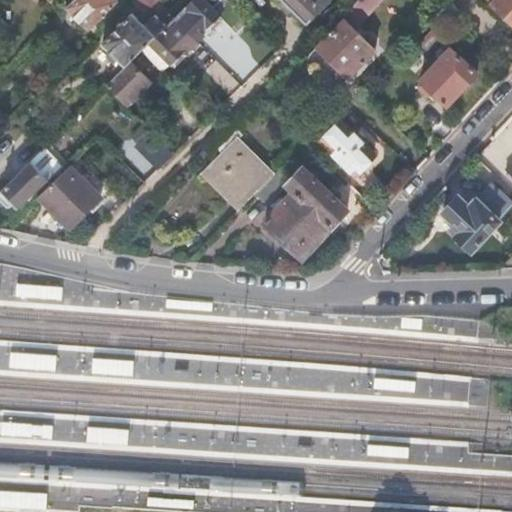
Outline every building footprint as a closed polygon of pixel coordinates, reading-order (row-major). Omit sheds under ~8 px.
[(74,0),(68,7),(91,30),(120,0),(74,0)] [(202,0),(193,0),(174,20),(196,42),(221,18),(207,4),(202,0)] [(233,6),(227,0),(210,0),(207,4),(221,18),(233,6)] [(283,0),(309,25),(333,0),(283,0)] [(359,0),(343,16),(356,29),(384,0),(359,0)] [(511,0),(483,0),(490,5),(494,5),(511,21),(511,0)] [(146,26),(133,14),(103,45),(125,68),(135,58),(141,52),(149,44),(168,25),(158,14),(146,26)] [(434,17),(420,31),(443,51),(456,38),(434,17)] [(168,25),(149,44),(172,68),(196,42),(174,20),(168,25)] [(347,23),(320,49),(348,77),(375,50),(347,23)] [(477,73),(451,48),(422,78),(426,82),(421,88),(429,96),(434,91),(449,104),(477,73)] [(135,58),(125,68),(107,86),(127,106),(150,82),(140,72),(145,67),(135,58)] [(321,157),(328,149),(356,175),(375,154),(341,123),(328,137),(321,130),(308,143),(321,157)] [(231,129),(196,163),(242,209),(257,194),(276,175),(231,129)] [(44,150),(31,164),(45,178),(59,164),(44,150)] [(45,178),(31,164),(0,194),(0,201),(8,209),(11,210),(17,204),(22,210),(50,182),(45,178)] [(290,186),(295,191),(333,226),(348,210),(304,168),(292,181),(289,184),(290,186)] [(71,169),(40,201),(72,232),(103,200),(71,169)] [(281,170),(276,175),(257,194),(270,207),(290,186),(289,184),(292,181),(281,170)] [(511,202),(493,184),(479,199),(501,220),(511,207),(511,202)] [(295,191),(265,223),(302,259),(333,226),(295,191)] [(460,198),(445,214),(458,225),(452,231),(473,251),(502,221),(501,220),(479,199),(478,198),(470,207),(460,198)] [(94,291),(63,288),(63,290),(30,287),(29,293),(29,299),(62,302),(59,358),(24,355),(23,361),(23,367),(59,370),(55,423),(14,420),(14,426),(14,432),(54,434),(51,494),(10,491),(10,497),(9,503),(50,506),(50,510),(80,511),(80,506),(83,506),(86,437),(126,440),(126,434),(127,428),(87,426),(90,371),(131,374),(131,368),(131,362),(90,360),(94,291)] [(215,302),(169,299),(169,311),(214,314),(215,302)] [(492,393),(479,394),(479,378),(464,378),(465,403),(492,402),(492,393)] [(418,382),(376,379),(375,391),(417,394),(418,382)] [(285,454),(319,455),(320,431),(286,429),(285,454)] [(413,445),(371,442),(371,454),(412,457),(413,445)] [(198,498),(152,495),(151,507),(197,510),(198,498)]
